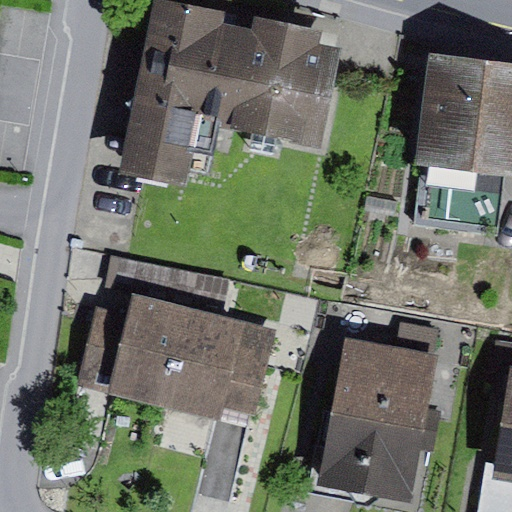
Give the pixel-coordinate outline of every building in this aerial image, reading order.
[(224,16),(157,3),(123,176),(189,189),(195,159),(215,163),(221,132),(324,152),(344,50),(320,45),(322,34),(254,21),(251,35),(221,29),(224,16)] [(511,69),(431,60),(418,167),(426,167),(503,176),(511,177),(511,69)] [(503,176),(426,167),(420,222),(497,231),(503,176)] [(227,282),(111,259),(106,284),(222,307),(227,282)] [(131,316),(96,307),(76,389),(168,412),(191,311),(135,299),(131,316)] [(277,331),(191,311),(168,412),(221,424),(224,412),(256,420),(277,331)] [(440,330),(400,324),(396,346),(436,352),(440,330)] [(439,357),(349,341),(322,490),(412,506),(439,357)] [(511,363),(511,344),(498,341),(495,360),(511,363)] [(511,511),(511,366),(511,367),(498,467),(488,463),(478,511),(511,511)]
